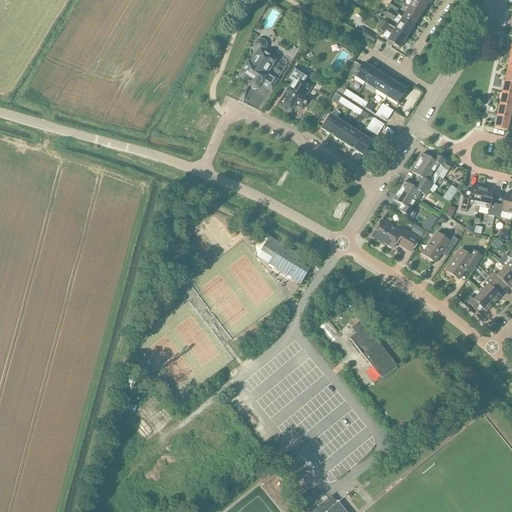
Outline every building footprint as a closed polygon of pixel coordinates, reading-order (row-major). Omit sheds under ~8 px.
[(396,14),(403,3),(398,0),(392,0),(387,8),(389,10),(396,14)] [(413,0),(409,7),(421,15),(428,4),(422,0),(413,0)] [(409,7),(402,18),(414,26),(421,15),(409,7)] [(402,18),(396,14),(389,10),(385,17),(393,22),(394,21),(398,24),(395,29),(407,37),(414,26),(402,18)] [(407,37),(395,29),(382,21),(377,29),(383,33),(385,30),(392,35),(388,41),(393,44),(400,48),(407,37)] [(362,35),(361,35),(373,43),(374,43),(377,39),(377,38),(365,30),(362,34),(362,35)] [(248,78),(248,77),(253,79),(251,82),(251,83),(250,84),(250,85),(250,86),(251,87),(251,88),(252,88),(252,89),(253,89),(254,89),(255,90),(256,89),(257,89),(258,89),(258,88),(259,87),(262,82),(272,88),(258,109),(259,110),(287,65),(287,64),(277,80),(265,72),(269,65),(272,67),(277,58),(264,50),(265,49),(265,48),(266,47),(266,46),(266,45),(266,44),(265,43),(264,42),(263,41),(262,41),(262,40),(261,40),(260,40),(259,41),(258,41),(257,41),(256,42),(256,43),(255,44),(255,45),(255,46),(255,47),(255,48),(256,49),(256,50),(257,51),(258,51),(255,55),(253,54),(241,73),(240,73),(240,74),(240,75),(240,76),(241,77),(241,78),(242,78),(243,79),(244,79),(245,79),(246,79),(247,78),(248,78)] [(365,84),(374,70),(364,63),(355,77),(365,84)] [(295,68),(293,71),(287,79),(293,83),(279,104),(286,109),(287,107),(291,109),(295,104),(297,105),(296,105),(297,106),(297,105),(300,107),(300,108),(300,107),(302,109),(305,105),(306,104),(306,103),(308,100),(304,97),(311,87),(305,83),(307,80),(308,79),(307,79),(308,77),(306,76),(307,75),(303,73),(295,68)] [(374,70),(365,84),(376,91),(385,77),(374,70)] [(387,97),(395,84),(385,77),(376,91),(387,97)] [(511,95),(511,82),(505,81),(502,93),(511,95)] [(395,84),(387,97),(397,104),(406,91),(395,84)] [(354,101),(357,96),(346,90),(343,94),(354,101)] [(511,95),(502,93),(499,105),(511,107),(511,95)] [(367,103),(357,96),(354,101),(364,108),(367,103)] [(349,109),(352,104),(341,97),(338,102),(349,109)] [(362,111),(352,104),(349,109),(359,115),(362,111)] [(382,104),(378,109),(389,116),(393,111),(382,104)] [(510,120),(510,119),(511,119),(511,114),(511,108),(511,107),(499,105),(497,117),(510,120)] [(389,116),(378,109),(375,115),(386,122),(389,116)] [(332,136),(341,122),(330,115),(321,129),(332,136)] [(510,120),(497,117),(494,129),(507,131),(510,120)] [(373,118),(370,124),(380,130),(384,125),(373,118)] [(343,143),(351,129),(341,122),(332,136),(343,143)] [(380,130),(370,124),(366,129),(377,136),(380,130)] [(351,129),(343,143),(353,149),(362,136),(351,129)] [(362,136),(353,149),(364,156),(373,143),(362,136)] [(416,163),(439,177),(444,168),(448,171),(452,165),(436,156),(433,161),(422,154),(416,163)] [(439,177),(416,163),(411,172),(422,179),(419,184),(430,191),(433,193),(437,188),(433,186),(439,177)] [(404,182),(399,191),(417,203),(423,194),(426,196),(430,191),(419,184),(415,189),(404,182)] [(451,185),(442,199),(449,204),(458,191),(451,185)] [(463,197),(461,207),(460,209),(466,211),(467,205),(478,207),(483,187),(476,186),(476,187),(471,186),(469,198),(463,197)] [(483,187),(478,207),(489,210),(488,216),(494,217),(497,204),(491,203),(494,191),(490,191),(490,189),(483,187)] [(401,212),(409,218),(412,219),(415,213),(412,211),(417,203),(399,191),(393,200),(404,207),(401,212)] [(497,204),(494,217),(500,218),(501,212),(511,214),(511,193),(510,193),(509,195),(505,194),(503,206),(497,204)] [(445,214),(444,215),(450,219),(451,217),(452,217),(455,209),(448,206),(445,214)] [(430,214),(422,228),(429,232),(437,219),(430,214)] [(400,233),(390,226),(382,221),(371,237),(380,243),(381,241),(393,249),(397,243),(411,252),(419,240),(402,230),(400,233)] [(411,231),(421,238),(425,232),(415,226),(411,231)] [(507,231),(500,229),(498,237),(505,238),(507,231)] [(451,251),(457,243),(458,241),(453,237),(450,242),(437,233),(422,254),(435,263),(446,247),(451,251)] [(269,238),(264,247),(261,251),(272,258),(269,264),(300,283),(308,270),(296,263),(300,257),(269,238)] [(496,240),(492,244),(498,250),(502,245),(496,240)] [(475,268),(481,259),(485,253),(480,249),(477,254),(471,250),(468,255),(461,250),(446,271),(459,280),(470,264),(475,268)] [(504,269),(511,276),(511,253),(508,257),(505,254),(497,262),(504,269)] [(490,278),(499,287),(503,283),(509,288),(511,285),(511,276),(504,269),(497,276),(494,273),(492,275),(490,278)] [(168,274),(164,280),(174,286),(177,281),(168,274)] [(481,293),(493,304),(501,296),(495,291),(499,287),(490,278),(486,282),(489,285),(481,293)] [(474,300),(471,297),(466,302),(476,311),(480,307),(486,312),(493,304),(481,293),(474,300)] [(358,317),(348,325),(351,328),(361,321),(358,317)] [(329,321),(319,328),(332,344),(341,336),(329,321)] [(360,322),(351,329),(355,333),(364,327),(360,322)] [(365,326),(349,339),(380,378),(396,365),(365,326)] [(132,426),(143,440),(153,432),(142,419),(132,426)] [(346,511),(338,502),(337,503),(331,496),(314,510),(312,508),(306,511),(346,511)]
